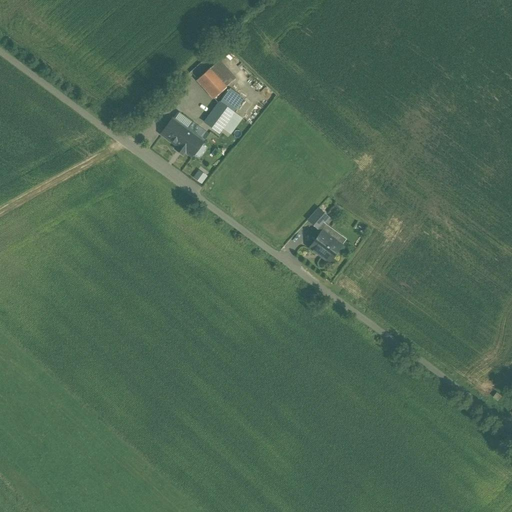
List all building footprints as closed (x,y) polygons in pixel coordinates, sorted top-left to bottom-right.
[(217,52),(194,74),(212,93),(235,71),(217,52)] [(246,93),(230,81),(200,123),(215,134),(246,93)] [(176,109),(160,131),(191,153),(206,131),(176,109)] [(195,179),(205,184),(209,174),(199,170),(195,179)] [(328,210),(317,200),(306,213),(317,222),(328,210)] [(340,213),(344,208),(338,204),(334,208),(340,213)] [(321,225),(308,244),(328,257),(341,239),(321,225)]
